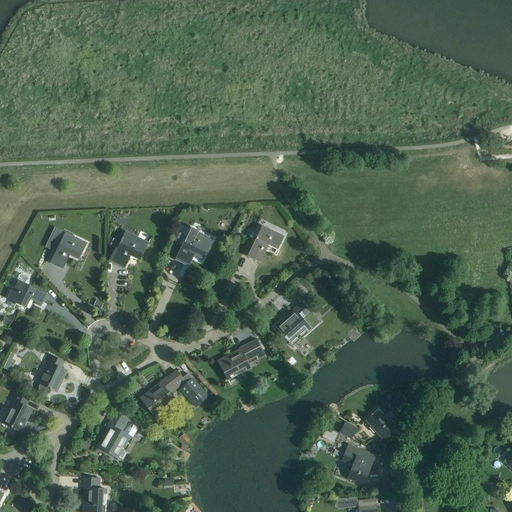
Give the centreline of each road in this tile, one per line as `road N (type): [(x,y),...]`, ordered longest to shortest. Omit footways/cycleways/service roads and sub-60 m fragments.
road 1 (residential): [(415,511),(413,462),(423,431),(458,374),(511,336)]
road 2 (residential): [(161,354),(234,327),(296,273)]
road 3 (residential): [(94,395),(93,336),(100,327),(145,340),(161,354)]
